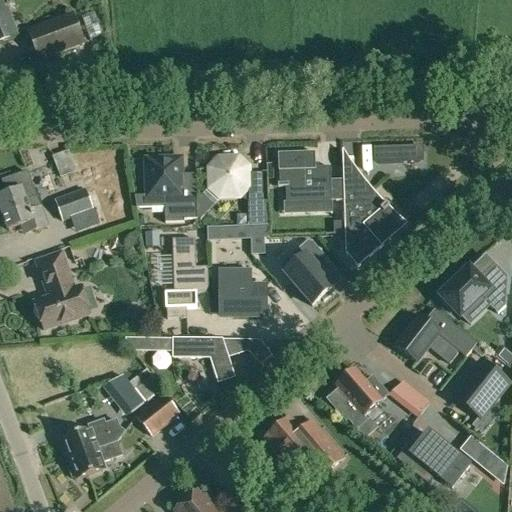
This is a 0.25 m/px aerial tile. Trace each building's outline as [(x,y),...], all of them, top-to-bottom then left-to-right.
[(0,0),(0,43),(17,37),(7,10),(5,11),(0,0)] [(85,44),(74,13),(27,31),(38,62),(85,44)] [(49,81),(31,87),(38,107),(52,102),(52,93),(49,81)] [(378,164),(418,163),(417,147),(378,148),(378,164)] [(76,173),(72,163),(68,152),(53,158),(61,179),(76,173)] [(286,188),(286,203),(286,204),(332,202),(344,202),(344,201),(343,201),(343,181),(331,182),(330,168),(315,169),(315,154),(313,154),(278,155),(279,186),(278,186),(278,189),(286,188)] [(197,220),(196,192),(183,192),(182,176),(182,159),(145,160),(146,197),(146,200),(164,199),(165,209),(165,224),(184,223),(184,221),(197,220)] [(239,199),(248,190),(248,202),(264,202),(263,174),(249,174),(249,168),(238,159),(218,159),(209,170),(209,190),(220,199),(239,199)] [(10,194),(6,196),(0,197),(0,205),(10,231),(22,226),(26,235),(48,226),(27,172),(12,177),(17,188),(9,191),(10,194)] [(358,175),(343,176),(344,201),(344,202),(345,254),(357,268),(383,246),(382,244),(396,232),(399,229),(383,214),(389,208),(386,205),(383,208),(365,188),(358,188),(358,175)] [(78,234),(100,226),(85,191),(55,202),(63,224),(73,221),(78,234)] [(148,221),(140,221),(140,229),(149,229),(148,221)] [(343,223),(333,223),(334,236),(343,236),(343,223)] [(249,226),(250,240),(269,239),(268,225),(249,226)] [(145,248),(158,247),(157,235),(145,235),(145,248)] [(196,295),(209,295),(208,269),(196,269),(195,240),(172,241),(174,294),(165,295),(165,310),(167,310),(167,320),(187,320),(187,310),(197,309),(196,295)] [(284,275),(312,307),(321,300),(323,303),(334,294),(332,291),(334,288),(317,268),(327,260),(311,242),(307,242),(292,256),(298,263),(284,275)] [(450,314),(453,311),(460,318),(481,298),(498,315),(505,308),(507,278),(495,265),(479,280),(469,270),(440,298),(443,301),(440,303),(450,314)] [(65,266),(41,275),(49,299),(35,304),(36,308),(34,312),(37,319),(40,321),(44,331),(89,316),(80,289),(74,291),(65,266)] [(264,317),(263,289),(249,289),(249,275),(221,275),(221,317),(264,317)] [(395,347),(417,364),(438,337),(466,359),(472,351),(477,345),(434,311),(426,322),(419,317),(395,347)] [(173,359),(210,359),(218,384),(234,378),(227,359),(222,341),(173,340),(173,359)] [(476,354),(481,348),(477,345),(472,351),(476,354)] [(507,384),(486,367),(482,364),(477,371),(457,396),(483,415),(507,384)] [(367,385),(357,374),(355,371),(336,387),(363,418),(389,395),(375,379),(367,385)] [(130,384),(145,405),(161,392),(146,372),(130,384)] [(392,394),(408,406),(417,395),(403,384),(392,394)] [(124,402),(133,413),(145,404),(136,393),(124,402)] [(137,419),(152,437),(179,415),(165,397),(137,419)] [(429,405),(425,401),(416,413),(420,416),(429,405)] [(322,477),(343,460),(312,424),(300,433),(289,420),(265,440),(296,476),(311,463),(322,477)] [(68,460),(117,443),(125,433),(119,429),(116,421),(105,425),(103,421),(86,427),(88,432),(62,440),(63,444),(60,445),(63,455),(66,454),(68,460)] [(470,468),(430,436),(428,434),(416,449),(410,444),(396,461),(428,487),(436,477),(452,490),(470,468)] [(460,452),(501,485),(503,487),(507,468),(503,465),(471,439),(460,452)] [(75,477),(76,481),(105,470),(103,464),(122,457),(117,443),(68,460),(71,468),(68,469),(71,478),(75,477)] [(217,511),(214,508),(211,510),(202,499),(196,494),(175,511),(217,511)]
